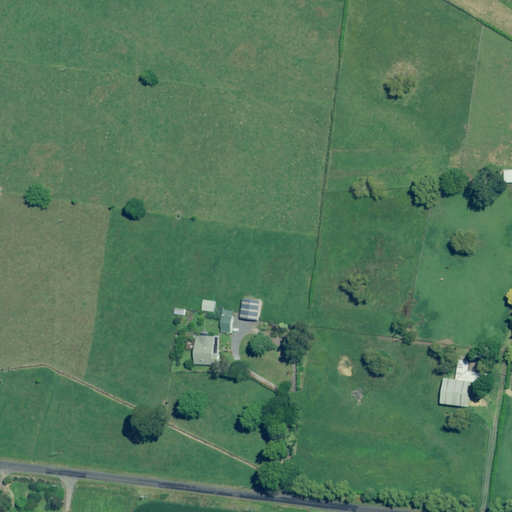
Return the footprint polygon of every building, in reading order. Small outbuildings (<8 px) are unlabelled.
[(511,170),(502,171),(503,183),(511,182),(511,170)] [(262,301),(245,299),(243,319),(260,321),(262,301)] [(216,302),(205,301),(203,311),(215,313),(216,302)] [(235,311),(221,310),(220,315),(223,315),(222,332),(233,333),(235,311)] [(210,334),(203,334),(203,337),(198,337),(197,365),(221,366),(221,354),(216,354),(217,337),(210,337),(210,334)] [(460,359),(457,381),(447,379),(444,404),(469,407),(472,382),(487,384),(489,375),(470,372),(471,361),(460,359)]
